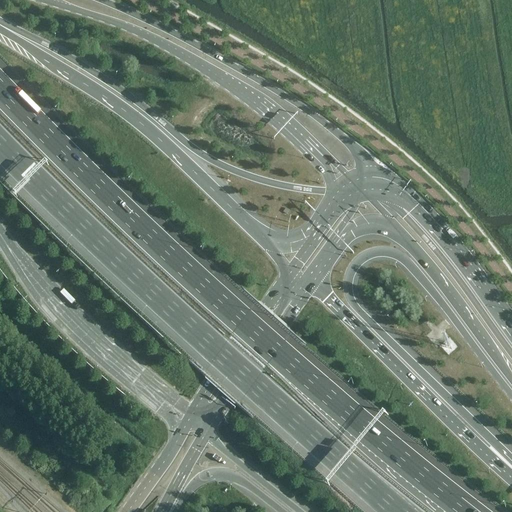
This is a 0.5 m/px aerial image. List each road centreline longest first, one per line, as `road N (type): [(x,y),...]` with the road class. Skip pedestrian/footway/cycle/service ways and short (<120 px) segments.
road 1 (motorway): [(461,511),(241,322),(0,90)]
road 2 (motorway): [(0,146),(398,511)]
road 3 (motorway): [(511,468),(363,315),(347,287),(363,257),(399,256),(511,396)]
road 4 (motorway): [(271,242),(132,116),(0,30)]
road 5 (secondary): [(367,183),(353,147),(299,106),(100,0)]
road 6 (secondary): [(42,0),(128,28),(222,80),(320,159)]
road 7 (motorway): [(511,476),(310,284)]
road 8 (motorway): [(0,228),(42,285),(151,385)]
road 9 (secondary): [(511,328),(416,206),(367,183)]
road 10 (secondary): [(392,228),(511,380)]
road 11 (secondary): [(291,272),(191,414)]
road 12 (secondary): [(215,418),(310,284)]
road 13 (motorway): [(204,434),(299,511)]
